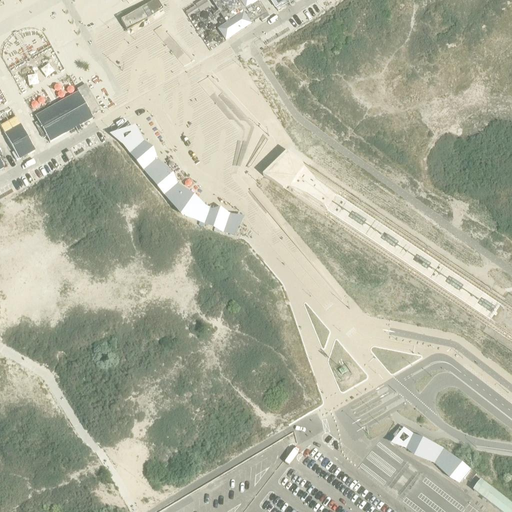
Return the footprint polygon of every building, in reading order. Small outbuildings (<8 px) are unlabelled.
[(258,0),(220,0),(218,2),(231,23),(219,31),(226,42),(251,25),(250,24),(254,22),(255,23),(268,15),(260,4),(259,5),(258,2),(259,1),(258,0)] [(296,0),(269,0),(275,9),(289,0),(292,0),(294,2),(296,0)] [(145,6),(120,22),(126,32),(152,17),(145,6)] [(78,93),(35,118),(50,143),(75,129),(77,132),(81,130),(79,127),(92,119),(78,93)] [(32,109),(35,114),(41,112),(39,106),(32,109)] [(20,126),(4,135),(19,161),(34,152),(20,126)] [(188,204),(157,167),(133,137),(124,145),(181,215),(200,222),(204,210),(188,204)] [(69,152),(64,155),(68,162),(73,159),(69,152)] [(279,163),(264,178),(276,187),(273,191),(278,195),(285,184),(327,212),(336,198),(295,170),(299,164),(287,155),(279,163)] [(239,223),(219,216),(214,227),(235,235),(239,223)] [(412,438),(407,450),(436,464),(462,484),(466,479),(470,473),(443,452),(412,438)] [(470,473),(466,479),(470,482),(476,474),(472,471),(470,473)] [(511,511),(511,506),(481,483),(474,492),(500,511),(511,511)]
